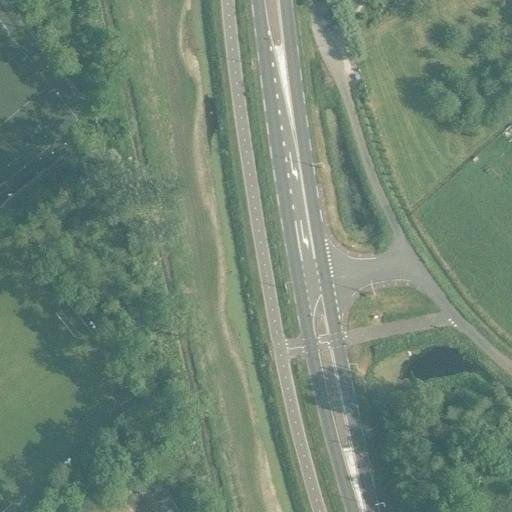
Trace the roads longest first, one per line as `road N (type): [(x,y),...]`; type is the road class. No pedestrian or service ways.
road 1 (primary): [(311,280),(273,0)]
road 2 (unclassified): [(511,373),(412,264),(311,280)]
road 3 (primary): [(361,511),(311,280)]
